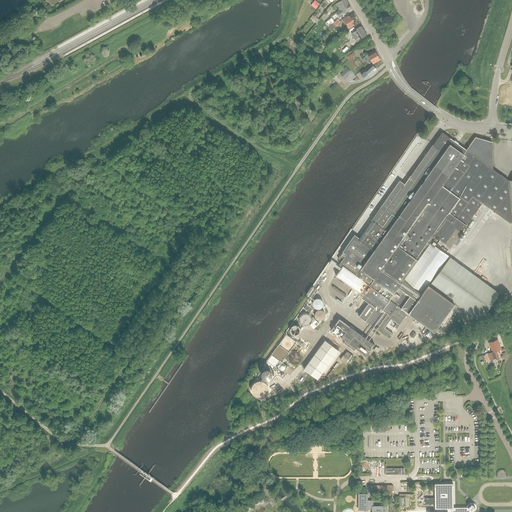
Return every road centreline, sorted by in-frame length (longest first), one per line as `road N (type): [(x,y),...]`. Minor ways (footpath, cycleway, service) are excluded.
road 1 (track): [(306,0),(287,37),(96,149),(100,157),(0,281)]
road 2 (track): [(0,267),(129,358),(90,417),(54,417),(42,426)]
road 3 (track): [(100,157),(192,229),(112,346)]
road 4 (secondary): [(492,128),(456,123),(408,91),(352,0)]
road 5 (tertiary): [(511,454),(467,360),(482,333),(511,322)]
